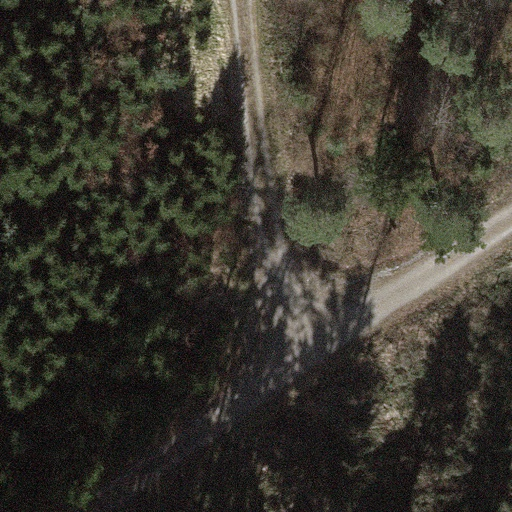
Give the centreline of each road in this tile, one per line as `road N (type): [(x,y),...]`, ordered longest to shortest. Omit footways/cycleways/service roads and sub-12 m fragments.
road 1 (track): [(511,209),(304,338),(65,511)]
road 2 (track): [(241,0),(266,247),(304,338)]
